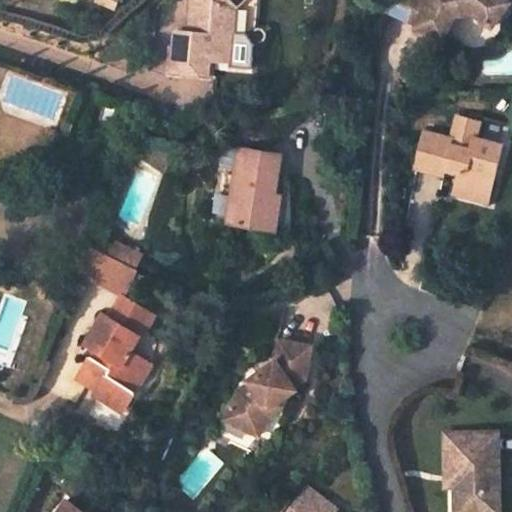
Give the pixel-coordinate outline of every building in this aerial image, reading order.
[(235,53),(234,0),(194,0),(195,33),(176,34),(176,71),(216,71),(216,52),(235,53)] [(392,19),(402,0),(390,0),(383,15),(392,19)] [(414,30),(427,3),(421,0),(402,0),(392,19),(414,30)] [(428,0),(427,3),(414,30),(440,43),(449,23),(470,19),(490,34),(507,10),(501,4),(503,0),(428,0)] [(511,0),(503,0),(501,4),(507,10),(511,12),(511,0)] [(438,158),(454,164),(452,169),(446,188),(467,194),(472,181),(487,172),(498,139),(473,131),(479,115),(455,107),(453,107),(446,128),(430,123),(417,119),(407,155),(436,164),(438,158)] [(229,148),(218,226),(255,231),(260,196),(269,197),(275,155),(229,148)] [(452,169),(454,164),(438,158),(436,164),(452,169)] [(480,198),(487,172),(472,181),(467,194),(480,198)] [(260,196),(255,231),(271,233),(276,197),(269,197),(260,196)] [(133,266),(92,246),(80,272),(121,291),(133,266)] [(154,310),(121,291),(109,313),(101,308),(82,339),(95,345),(78,372),(96,383),(91,389),(111,402),(123,380),(135,388),(153,357),(132,346),(154,310)] [(276,407),(274,404),(298,385),(295,381),(303,374),(307,338),(273,335),(270,356),(244,379),(246,381),(231,393),(226,409),(233,411),(241,424),(260,430),(265,416),(276,407)] [(123,410),(135,388),(123,380),(111,402),(123,410)] [(241,424),(233,411),(226,409),(223,419),(241,424)] [(500,500),(498,422),(445,422),(446,464),(455,463),(457,502),(500,500)] [(276,509),(280,511),(339,511),(326,501),(330,496),(302,475),(302,476),(276,509)] [(97,511),(99,510),(61,485),(44,511),(97,511)]
